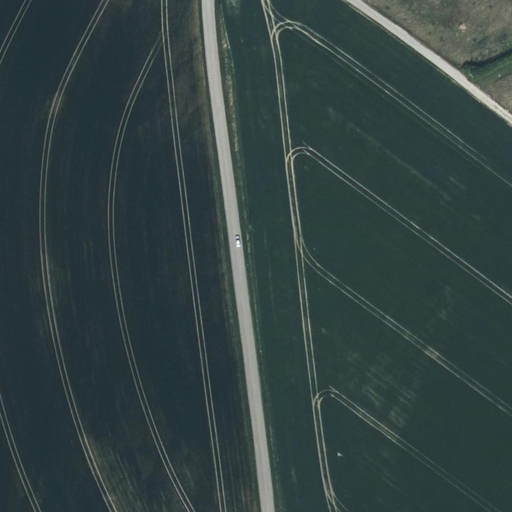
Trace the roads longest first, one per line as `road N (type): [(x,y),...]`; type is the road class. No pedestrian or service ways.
road 1 (unclassified): [(267,511),(212,0)]
road 2 (unclassified): [(358,0),(511,117)]
